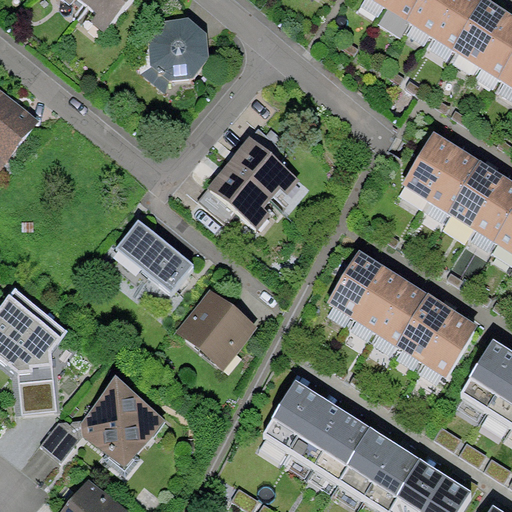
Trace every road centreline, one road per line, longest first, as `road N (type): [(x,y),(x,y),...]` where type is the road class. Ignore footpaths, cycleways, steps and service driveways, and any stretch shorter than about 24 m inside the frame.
road 1 (residential): [(274,53),(162,186),(0,53)]
road 2 (residential): [(274,53),(388,143)]
